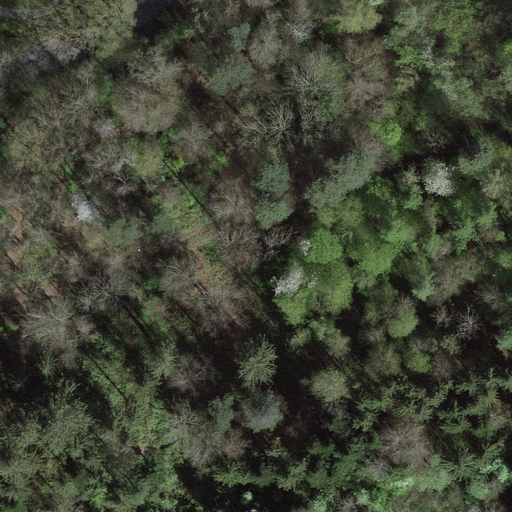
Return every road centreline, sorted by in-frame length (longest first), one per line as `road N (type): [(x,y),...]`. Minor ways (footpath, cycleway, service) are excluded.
road 1 (tertiary): [(150,0),(137,16),(0,79)]
road 2 (track): [(511,97),(405,0)]
